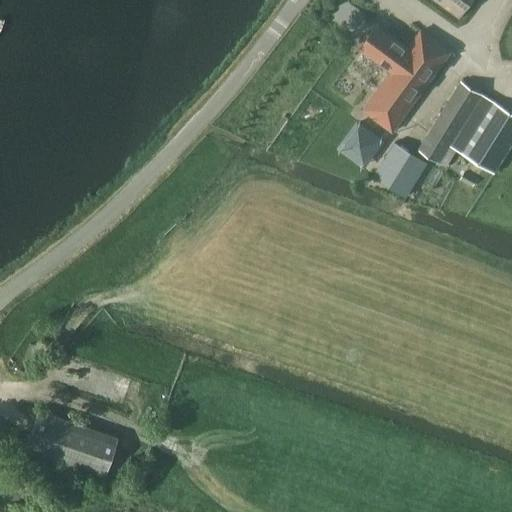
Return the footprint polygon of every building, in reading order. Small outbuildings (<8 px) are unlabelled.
[(436,0),(458,16),(469,0),(436,0)] [(392,131),(451,51),(421,29),(407,48),(377,25),(361,46),(362,47),(392,69),(362,109),(392,131)] [(480,93),(459,80),(417,148),(438,161),(449,144),(480,93)] [(511,113),(480,93),(449,144),(493,172),(511,141),(511,113)] [(343,157),(380,157),(380,131),(343,131),(343,157)] [(395,140),(374,174),(406,194),(427,160),(395,140)] [(464,172),(460,179),(472,186),(476,179),(464,172)] [(101,477),(115,437),(37,410),(23,449),(101,477)]
